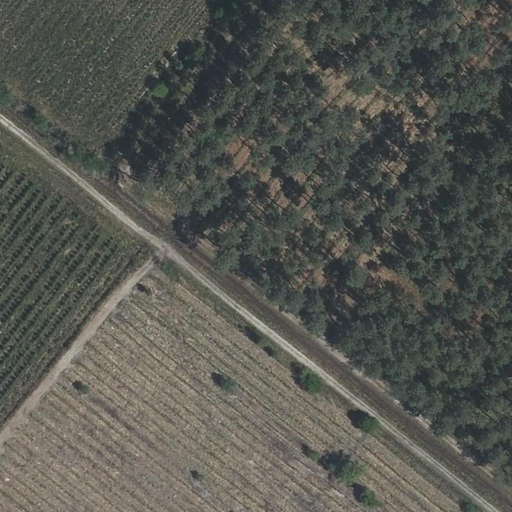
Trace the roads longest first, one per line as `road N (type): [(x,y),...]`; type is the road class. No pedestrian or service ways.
road 1 (track): [(494,511),(0,117)]
road 2 (track): [(511,488),(314,336),(289,302),(116,175)]
road 3 (track): [(314,336),(511,84)]
